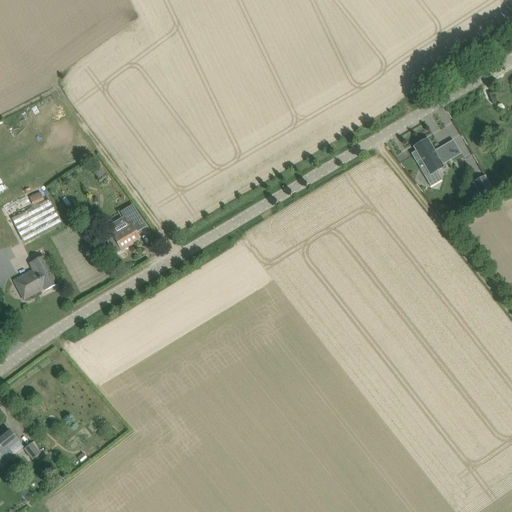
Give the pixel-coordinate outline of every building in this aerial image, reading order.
[(428,138),(427,139),(424,140),(413,147),(415,151),(411,154),(416,163),(421,160),(430,176),(445,167),(443,165),(461,154),(453,140),(435,151),(428,138)] [(97,164),(91,168),(100,181),(106,177),(97,164)] [(483,200),(495,193),(485,176),(473,183),(483,200)] [(41,192),(30,197),(33,205),(44,200),(41,192)] [(108,227),(114,236),(122,251),(129,246),(128,245),(139,238),(135,233),(146,227),(133,205),(120,212),(123,217),(108,227)] [(17,278),(27,298),(41,291),(40,290),(44,288),(45,291),(57,285),(42,257),(29,263),(32,270),(17,278)] [(9,429),(0,436),(0,450),(9,461),(15,456),(9,448),(18,441),(9,429)] [(33,443),(25,449),(33,460),(41,453),(33,443)] [(0,450),(0,464),(2,466),(9,461),(0,450)]
